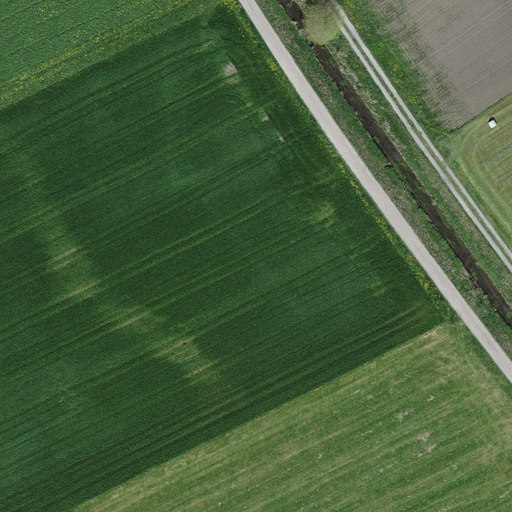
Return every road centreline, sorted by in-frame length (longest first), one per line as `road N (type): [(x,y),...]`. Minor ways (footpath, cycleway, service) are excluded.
road 1 (track): [(511,374),(369,186),(246,0)]
road 2 (track): [(325,0),(379,82),(511,247)]
